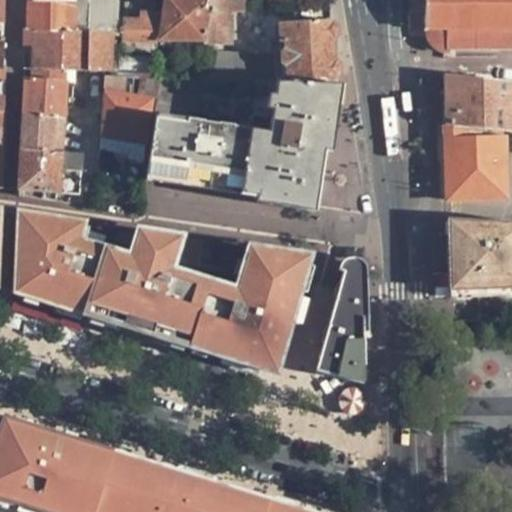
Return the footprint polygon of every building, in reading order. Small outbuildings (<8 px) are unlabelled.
[(26,0),(27,0),(33,0),(33,29),(33,31),(111,32),(111,35),(121,34),(121,21),(117,21),(117,2),(80,1),(54,0),(53,0),(26,0)] [(163,0),(161,13),(157,41),(204,42),(210,0),(163,0)] [(210,0),(204,42),(204,44),(230,44),(230,10),(242,11),(241,0),(210,0)] [(407,0),(408,13),(423,14),(422,0),(407,0)] [(511,0),(422,0),(423,14),(422,31),(436,47),(445,50),(447,46),(511,46),(511,0)] [(132,19),(122,19),(121,21),(121,34),(121,42),(157,44),(157,41),(161,13),(155,12),(155,5),(132,5),(132,19)] [(281,58),(203,51),(198,79),(258,82),(336,85),(334,54),(332,20),(279,24),(280,39),(285,41),(285,50),(281,52),(281,58)] [(110,72),(111,52),(111,35),(111,32),(33,31),(32,69),(65,70),(104,72),(110,72)] [(32,69),(33,79),(64,82),(65,70),(32,69)] [(104,76),(104,72),(65,70),(64,82),(64,87),(72,87),(103,90),(104,76)] [(511,83),(444,74),(443,126),(511,133),(511,83)] [(123,95),(125,77),(120,77),(104,76),(103,90),(101,117),(100,136),(144,143),(151,100),(123,95)] [(63,120),(64,87),(64,82),(33,79),(22,78),(20,116),(63,120)] [(158,96),(161,78),(151,78),(143,78),(142,93),(158,96)] [(155,120),(145,185),(314,212),(325,150),(332,151),(341,85),(336,85),(258,82),(250,135),(155,120)] [(70,115),(84,117),(101,117),(103,90),(72,87),(70,115)] [(18,150),(62,154),(63,137),(63,120),(20,116),(18,150)] [(83,134),(100,136),(101,117),(84,117),(83,134)] [(100,136),(99,149),(129,154),(128,160),(141,162),(144,143),(100,136)] [(506,199),(504,136),(446,139),(446,201),(506,199)] [(79,138),(63,137),(62,154),(79,156),(79,138)] [(18,150),(16,191),(77,194),(79,156),(62,154),(18,150)] [(19,210),(15,289),(85,312),(105,247),(77,238),(83,220),(19,210)] [(511,297),(511,223),(502,222),(451,220),(452,301),(511,297)] [(85,312),(188,345),(208,281),(170,269),(181,236),(139,229),(130,255),(105,247),(85,312)] [(309,255),(249,246),(235,290),(208,281),(188,345),(273,373),(309,255)] [(336,297),(315,371),(355,381),(364,382),(364,366),(361,272),(355,264),(351,264),(347,266),(343,271),(336,297)] [(343,266),(335,264),(328,295),(336,297),(343,266)] [(376,272),(361,272),(364,366),(379,366),(376,272)] [(443,321),(443,338),(452,338),(453,322),(443,321)] [(453,382),(452,338),(443,338),(445,382),(453,382)] [(451,437),(457,443),(464,438),(461,431),(451,437)] [(468,437),(464,438),(457,443),(455,446),(456,465),(471,473),(484,462),(486,445),(468,437)]
